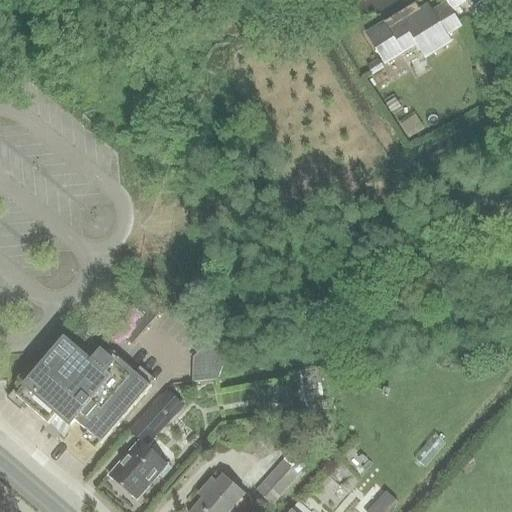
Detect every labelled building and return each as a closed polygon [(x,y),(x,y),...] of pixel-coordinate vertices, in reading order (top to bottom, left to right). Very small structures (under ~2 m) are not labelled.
[(445,0),(447,2),(446,2),(452,12),(453,12),(457,9),(463,19),(476,11),(471,2),(473,0),(445,0)] [(415,3),(366,33),(385,65),(416,45),(426,60),(453,43),(448,36),(463,27),(453,12),(452,12),(446,2),(432,11),(428,4),(419,9),(415,3)] [(108,282),(117,288),(127,271),(118,265),(108,282)] [(153,309),(125,341),(132,346),(136,342),(152,324),(159,315),(153,309)] [(152,387),(119,359),(115,363),(103,353),(94,363),(66,339),(16,397),(49,425),(58,415),(71,426),(75,421),(102,444),(152,387)] [(218,380),(226,357),(206,342),(192,359),(192,383),(218,380)] [(169,466),(147,447),(183,406),(167,392),(131,433),(141,441),(123,462),(125,464),(112,479),(136,499),(149,484),(151,486),(169,466)] [(305,465),(291,453),(256,492),(273,507),(301,477),(297,474),(305,465)] [(231,511),(245,496),(224,477),(217,484),(213,480),(201,494),(205,498),(192,511),(231,511)]
